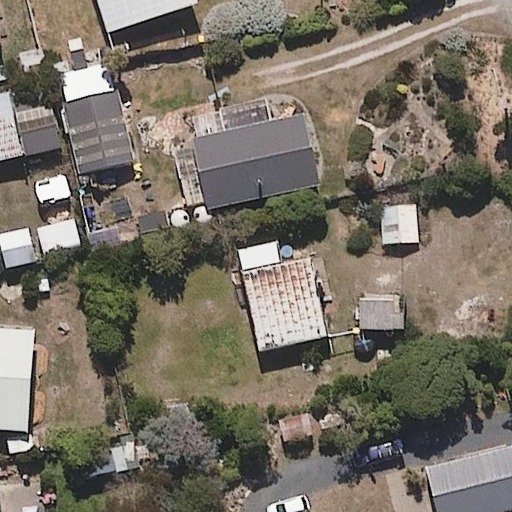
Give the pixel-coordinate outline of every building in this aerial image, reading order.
[(202,6),(199,0),(101,0),(112,35),(202,6)] [(19,114),(15,95),(0,99),(0,152),(3,164),(66,149),(56,106),(19,114)] [(140,164),(128,96),(71,105),(82,174),(140,164)] [(307,119),(270,126),(266,104),(231,111),(236,135),(199,142),(212,210),(321,188),(307,119)] [(69,172),(37,182),(46,210),(79,200),(69,172)] [(421,243),(418,206),(384,209),(387,246),(421,243)] [(286,267),(281,244),(242,252),(264,353),(330,339),(313,261),(286,267)] [(403,297),(363,299),(364,333),(405,331),(403,297)] [(3,453),(41,455),(42,436),(32,436),(37,334),(0,331),(0,431),(5,432),(3,453)] [(114,444),(82,446),(84,480),(116,478),(114,444)] [(511,511),(511,444),(429,468),(441,511),(511,511)]
